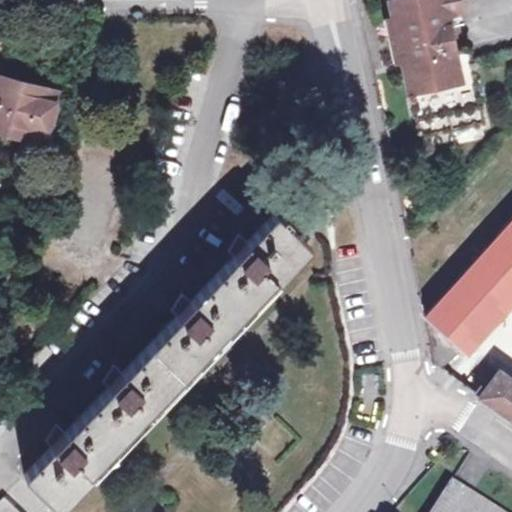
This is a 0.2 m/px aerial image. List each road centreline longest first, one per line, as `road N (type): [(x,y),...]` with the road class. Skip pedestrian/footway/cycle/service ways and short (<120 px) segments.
road 1 (tertiary): [(415,383),(326,0)]
road 2 (tertiary): [(355,511),(385,474),(415,383)]
